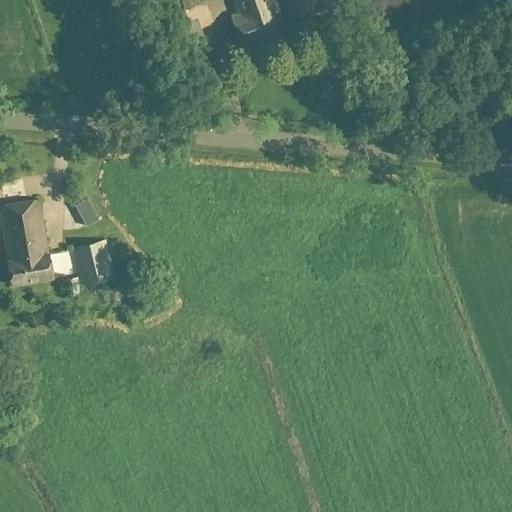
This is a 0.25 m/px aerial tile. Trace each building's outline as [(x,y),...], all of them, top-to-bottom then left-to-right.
[(197,0),(161,0),(168,16),(199,4),(197,0)] [(229,0),(235,15),(229,18),(239,45),(282,29),(272,0),(229,0)] [(326,0),(279,0),(290,31),(332,16),(326,0)] [(6,188),(8,198),(30,194),(28,183),(6,188)] [(100,220),(88,199),(76,206),(87,226),(100,220)] [(38,201),(0,206),(0,215),(7,263),(4,264),(8,287),(52,280),(48,256),(47,256),(38,201)] [(103,243),(72,250),(81,289),(112,282),(103,243)] [(157,278),(133,284),(139,301),(162,293),(157,278)] [(64,297),(78,295),(77,280),(62,281),(64,297)] [(114,304),(133,298),(130,288),(111,294),(114,304)]
